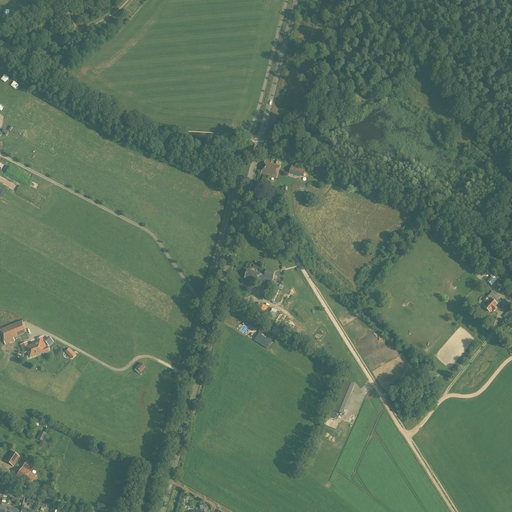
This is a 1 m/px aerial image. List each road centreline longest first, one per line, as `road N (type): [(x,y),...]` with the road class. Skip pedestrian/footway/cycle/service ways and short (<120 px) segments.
road 1 (tertiary): [(162,511),(296,0)]
road 2 (track): [(247,187),(455,511)]
road 3 (track): [(245,138),(143,126),(0,43)]
